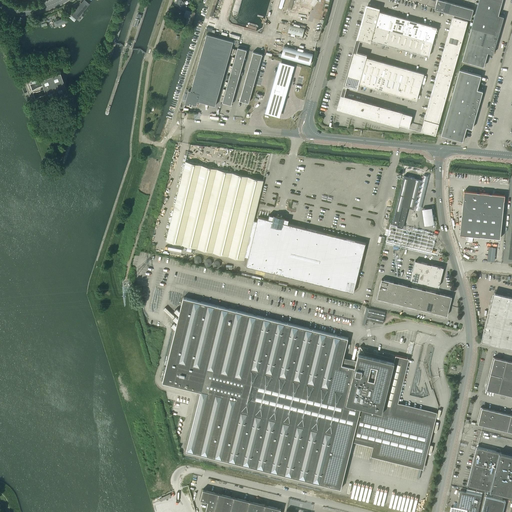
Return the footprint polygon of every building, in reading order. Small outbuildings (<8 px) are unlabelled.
[(184,0),(177,0),(177,2),(179,3),(178,7),(182,8),(181,10),(185,11),(180,25),(185,27),(191,12),(186,10),(187,6),(183,4),(184,0)] [(473,9),(442,0),(436,0),(434,9),(470,19),(473,9)] [(464,53),(462,60),(483,66),(487,52),(493,54),(493,52),(498,35),(503,16),(498,15),(501,0),(478,0),(464,52),(464,53)] [(75,10),(75,12),(76,13),(77,12),(84,4),(84,3),(83,2),(81,2),(75,10)] [(367,5),(357,39),(370,43),(371,40),(374,41),(379,42),(385,44),(390,46),(397,47),(402,49),(408,51),(414,52),(420,54),(425,55),(428,56),(429,55),(436,29),(437,27),(433,26),(428,25),(422,23),(416,22),(410,20),(405,18),(399,17),(393,15),(387,13),(382,12),(379,11),(380,9),(367,5)] [(438,68),(437,71),(452,75),(467,21),(454,17),(453,20),(452,20),(450,26),(451,26),(450,32),(448,32),(447,38),(448,38),(446,44),(445,44),(443,50),(445,50),(443,56),(442,56),(440,62),(441,62),(439,68),(438,68)] [(304,28),(290,24),(288,32),(302,36),(304,28)] [(188,90),(184,106),(185,104),(189,104),(189,105),(192,106),(192,104),(196,105),(197,101),(215,106),(233,41),(207,34),(191,90),(188,90)] [(222,102),(231,104),(247,47),(238,44),(222,102)] [(313,54),(284,46),(281,57),(310,65),(313,54)] [(240,100),(248,103),(262,54),(253,51),(240,100)] [(354,51),(344,85),(357,89),(358,86),(359,84),(362,85),(367,86),(373,88),(378,90),(385,91),(390,93),(396,95),(401,96),(408,98),(413,99),(416,100),(417,99),(417,97),(423,77),(423,75),(424,73),(421,73),(415,71),(409,69),(404,68),(397,66),(392,65),(386,63),(381,61),(374,60),(369,58),(366,57),(367,55),(354,51)] [(265,113),(279,117),(295,66),(280,61),(265,113)] [(459,69),(441,135),(462,141),(466,127),(472,128),(482,91),(477,89),(481,75),(459,69)] [(435,135),(452,75),(437,71),(437,74),(438,74),(436,80),(435,80),(433,86),(435,86),(433,93),(432,92),(430,98),(431,98),(429,105),(428,104),(426,110),(428,110),(427,113),(426,117),(425,116),(424,119),(421,131),(435,135)] [(67,93),(60,73),(40,80),(40,81),(46,95),(47,100),(67,93)] [(406,123),(408,116),(408,115),(355,100),(355,99),(353,99),(344,97),(340,108),(360,113),(409,127),(410,124),(406,123)] [(365,243),(320,232),(287,224),(288,219),(285,218),(285,217),(273,215),(269,214),(268,219),(258,216),(256,221),(253,221),(263,180),(185,161),(165,241),(244,260),(244,257),(247,258),(246,266),(353,292),(365,243)] [(414,209),(415,204),(421,179),(404,175),(392,224),(397,225),(397,227),(398,228),(399,229),(401,229),(402,228),(403,226),(408,207),(414,209)] [(464,191),(460,234),(500,238),(504,195),(487,193),(486,194),(482,194),(482,193),(464,191)] [(432,208),(422,209),(425,226),(434,224),(432,208)] [(426,284),(431,285),(436,286),(438,287),(443,267),(441,267),(431,264),(431,265),(427,263),(417,261),(415,260),(410,280),(412,280),(422,283),(426,284)] [(447,316),(449,306),(452,296),(449,296),(440,293),(439,293),(437,293),(435,292),(430,291),(426,290),(421,289),(412,286),(411,286),(407,285),(398,283),(397,283),(393,282),(383,279),(383,280),(381,279),(377,298),(379,299),(389,301),(393,302),(403,305),(407,306),(417,308),(421,309),(431,312),(435,313),(445,315),(447,316)] [(507,297),(494,294),(493,297),(492,297),(481,341),(511,348),(511,296),(507,296),(507,297)] [(423,466),(434,424),(433,425),(382,412),(394,362),(364,354),(364,353),(365,353),(360,346),(354,367),(348,366),(349,362),(342,360),(348,338),(263,317),(183,297),(162,382),(200,391),(186,451),(228,461),(340,489),(353,438),(373,443),(371,453),(371,454),(371,452),(423,465),(423,466)] [(367,319),(383,323),(386,311),(369,308),(367,319)] [(511,361),(493,357),(485,389),(511,395),(511,361)] [(477,423),(511,431),(511,414),(480,407),(477,423)] [(487,492),(488,491),(511,497),(511,455),(501,453),(501,452),(500,452),(499,452),(499,451),(498,451),(497,451),(497,452),(477,446),(467,486),(485,490),(485,491),(485,492),(486,492),(487,492)] [(279,511),(281,508),(202,489),(200,500),(208,501),(205,511),(208,511),(279,511)] [(451,507),(449,511),(477,511),(482,495),(460,490),(457,503),(454,502),(453,507),(451,507)] [(502,511),(505,500),(485,496),(481,511),(502,511)]
